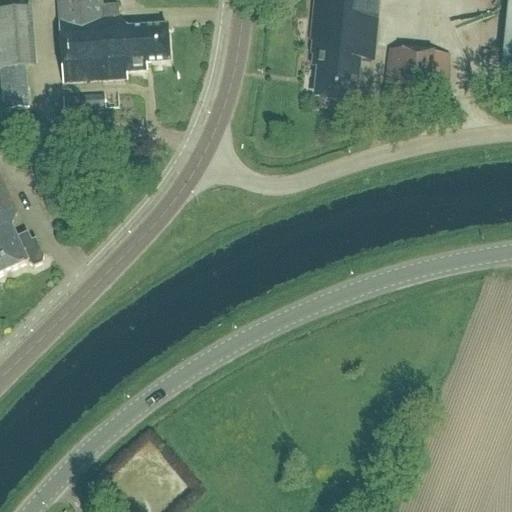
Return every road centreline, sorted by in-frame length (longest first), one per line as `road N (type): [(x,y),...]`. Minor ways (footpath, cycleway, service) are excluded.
road 1 (tertiary): [(37,511),(99,444),(191,371),(325,303),(394,278),(511,254)]
road 2 (unclassified): [(511,134),(427,146),(274,189),(202,157)]
road 3 (tertiary): [(0,389),(173,206),(202,157)]
road 4 (track): [(0,136),(134,133),(185,146)]
road 5 (tertiary): [(202,157),(233,76),(245,0)]
